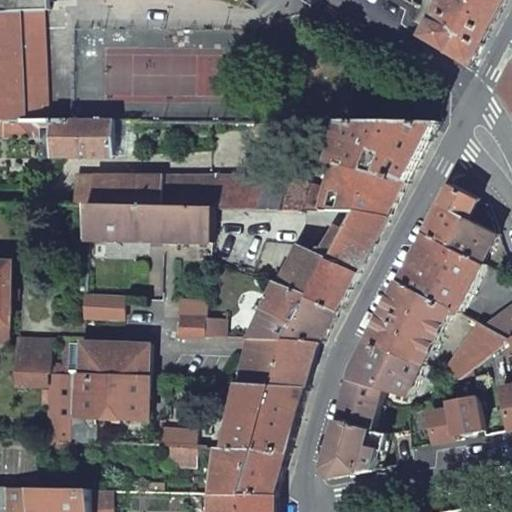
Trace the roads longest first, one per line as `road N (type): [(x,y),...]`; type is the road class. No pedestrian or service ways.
road 1 (residential): [(464,118),(335,359),(305,510)]
road 2 (residential): [(511,466),(305,510)]
road 3 (residential): [(320,0),(478,91)]
